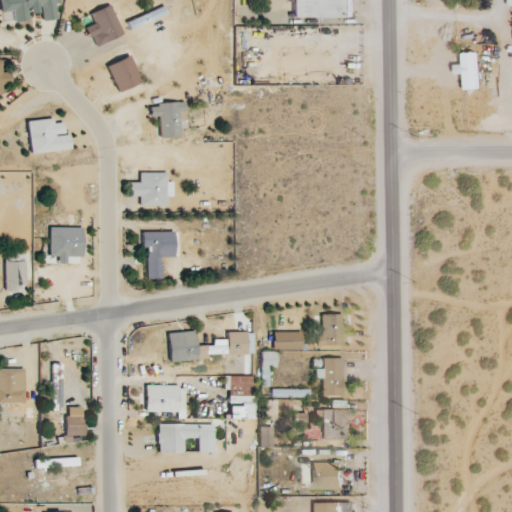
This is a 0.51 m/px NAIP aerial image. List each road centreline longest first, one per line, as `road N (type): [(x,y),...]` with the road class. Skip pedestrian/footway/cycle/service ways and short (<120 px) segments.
road 1 (tertiary): [(392,511),(387,0)]
road 2 (residential): [(43,63),(109,145),(110,511)]
road 3 (residential): [(0,331),(390,278)]
road 4 (residential): [(389,167),(511,165)]
